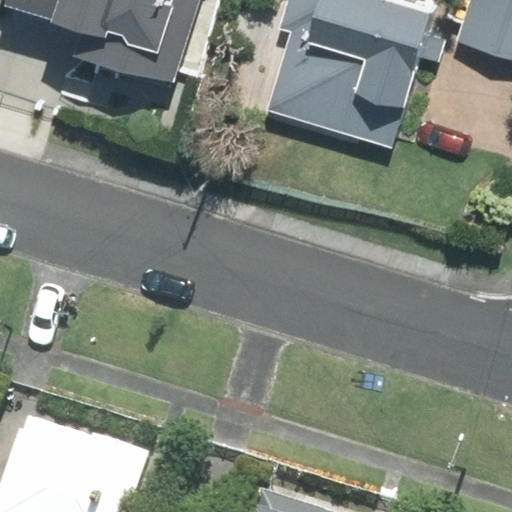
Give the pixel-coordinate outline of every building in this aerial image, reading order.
[(180,94),(211,0),(0,0),(0,3),(58,23),(49,50),(180,94)] [(299,0),(293,22),(307,26),(284,103),(397,137),(433,15),(382,0),(299,0)] [(511,0),(483,0),(472,41),(511,52),(511,0)] [(136,511),(155,454),(30,415),(0,510),(0,511),(136,511)] [(336,511),(261,489),(253,511),(336,511)]
